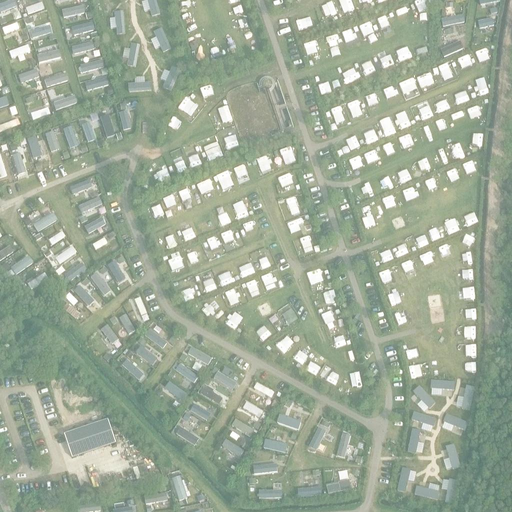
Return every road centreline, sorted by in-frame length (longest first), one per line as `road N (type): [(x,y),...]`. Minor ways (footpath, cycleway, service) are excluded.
road 1 (track): [(257,188),(324,344)]
road 2 (unknown): [(33,474),(61,463),(36,397),(18,389),(7,394),(12,421)]
